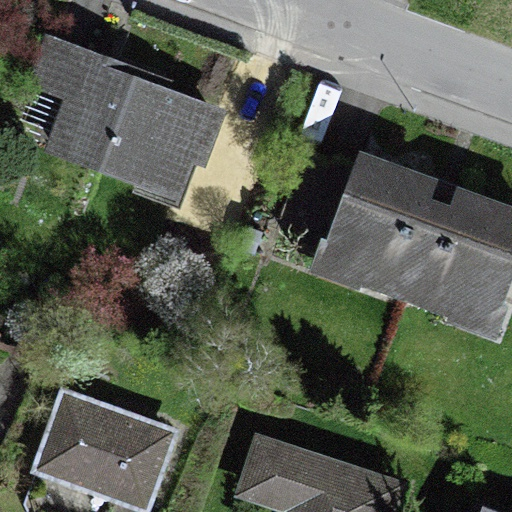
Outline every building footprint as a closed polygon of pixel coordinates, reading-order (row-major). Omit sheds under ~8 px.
[(237,113),(60,46),(41,94),(80,109),(62,155),(201,208),(237,113)] [(511,333),(511,209),(381,163),(337,284),(508,345),(511,333)] [(0,389),(14,345),(0,340),(0,389)] [(166,511),(191,441),(74,400),(44,484),(124,511),(166,511)] [(409,511),(416,487),(260,444),(242,510),(249,511),(409,511)]
